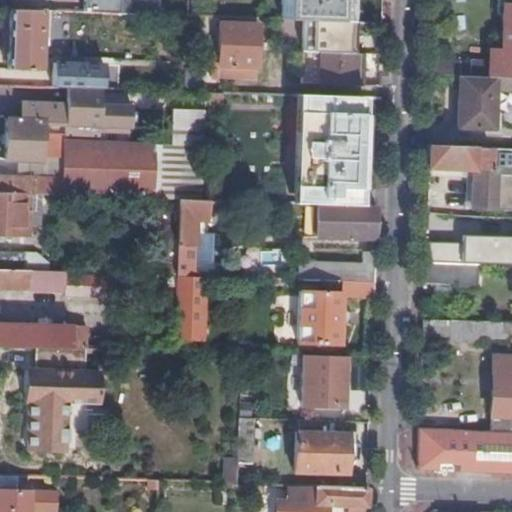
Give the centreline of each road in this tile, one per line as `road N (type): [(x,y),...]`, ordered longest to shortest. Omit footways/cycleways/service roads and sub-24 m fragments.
road 1 (residential): [(392,491),(408,0)]
road 2 (residential): [(392,491),(511,495)]
